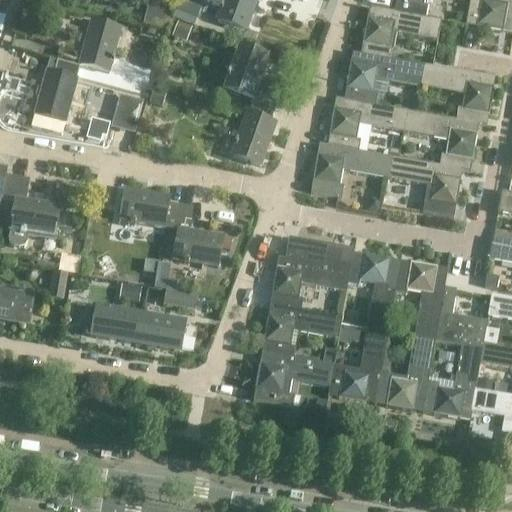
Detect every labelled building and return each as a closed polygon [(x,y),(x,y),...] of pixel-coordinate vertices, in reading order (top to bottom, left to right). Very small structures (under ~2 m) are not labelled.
[(206,0),(206,2),(221,8),(215,22),(245,34),(258,0),(206,0)] [(396,0),(394,14),(394,15),(425,20),(427,8),(424,8),(425,0),(459,0),(469,2),(469,0),(396,0)] [(511,35),(511,0),(497,0),(497,1),(490,0),(469,0),(469,2),(465,28),(511,35)] [(369,10),(360,57),(392,63),(396,37),(437,45),(440,24),(441,22),(425,20),(394,15),(394,14),(369,10)] [(56,64),(79,70),(79,69),(110,77),(122,33),(91,24),(81,58),(59,52),(56,64)] [(251,104),(274,113),(278,101),(256,93),(268,60),(238,49),(222,93),(251,103),(251,104)] [(392,63),(360,57),(352,56),(344,103),(375,109),(375,108),(377,97),(373,97),(375,82),(421,90),(425,68),(392,63)] [(79,70),(56,64),(52,75),(47,74),(36,113),(50,117),(49,122),(64,126),(76,80),(79,70)] [(425,68),(421,90),(463,97),(461,112),(457,111),(456,122),(471,125),(471,126),(478,127),(478,128),(486,129),(495,81),(425,68)] [(335,101),(327,149),(359,154),(360,143),(356,143),(358,127),(403,135),(407,114),(375,108),(375,109),(344,103),(335,101)] [(270,124),(274,113),(251,104),(231,158),(260,169),(276,126),(270,124)] [(471,125),(456,122),(407,114),(404,135),(448,143),(445,158),(441,157),(439,168),(462,173),(461,173),(470,175),(478,128),(478,127),(471,126),(471,125)] [(358,154),(327,149),(319,147),(310,196),(341,201),(344,189),(339,188),(342,174),(386,182),(390,160),(358,154)] [(390,160),(386,182),(427,189),(424,203),(422,215),(453,221),(461,173),(462,173),(439,168),(390,160)] [(0,203),(0,204),(2,204),(2,202),(13,204),(13,203),(14,203),(18,180),(5,178),(6,172),(0,170),(0,203)] [(13,204),(7,235),(9,236),(8,242),(9,247),(14,250),(18,251),(24,250),(27,245),(27,241),(54,246),(60,211),(25,205),(29,182),(18,180),(14,203),(13,203),(13,204)] [(176,232),(180,208),(168,206),(169,200),(129,193),(127,208),(122,208),(119,224),(165,232),(165,231),(176,232)] [(511,195),(501,194),(497,216),(511,218),(511,195)] [(385,208),(397,210),(399,201),(396,196),(388,195),(385,208)] [(193,210),(180,208),(176,232),(177,233),(171,262),(217,270),(223,239),(189,233),(193,210)] [(346,295),(347,288),(347,287),(349,274),(339,272),(327,270),(331,248),(288,241),(285,262),(278,261),(270,309),(300,314),(301,314),(302,303),(299,302),(301,288),(346,295)] [(511,244),(493,241),(489,263),(511,266),(511,244)] [(327,270),(339,272),(343,250),(331,248),(327,270)] [(343,250),(339,272),(349,274),(353,256),(354,252),(343,250)] [(347,287),(347,288),(358,289),(359,286),(374,288),(366,333),(388,337),(395,296),(394,296),(400,264),(353,256),(349,274),(347,287)] [(400,264),(394,296),(395,296),(406,298),(407,294),(421,297),(413,341),(434,345),(435,345),(440,316),(444,291),(445,290),(448,273),(400,264)] [(53,275),(49,300),(63,302),(67,277),(53,275)] [(499,280),(486,278),(484,290),(497,292),(499,280)] [(0,291),(0,322),(24,327),(26,312),(31,313),(34,297),(0,291)] [(440,316),(435,345),(460,349),(482,353),(484,346),(487,324),(452,318),(456,293),(444,291),(440,316)] [(197,299),(165,293),(162,308),(195,314),(197,299)] [(511,301),(491,298),(487,320),(511,324),(511,301)] [(135,346),(141,316),(95,308),(93,324),(98,325),(95,339),(135,346)] [(270,309),(261,357),(292,362),(292,361),(294,349),(291,349),(293,335),(338,343),(341,321),(301,314),(300,314),(270,309)] [(185,323),(141,316),(135,346),(175,353),(178,338),(183,339),(185,323)] [(328,399),(375,408),(381,376),(388,337),(366,333),(359,377),(344,374),(344,370),(333,368),(329,389),(328,399)] [(381,376),(375,408),(423,416),(428,385),(434,345),(413,341),(406,380),(381,376)] [(482,353),(480,367),(511,373),(511,350),(484,346),(482,353)] [(428,385),(423,416),(470,424),(472,414),(475,393),(480,367),(482,353),(460,349),(453,393),(438,391),(439,387),(428,385)] [(261,357),(253,404),(291,411),(293,398),(289,398),(292,383),(329,389),(333,368),(292,361),(292,362),(261,357)] [(511,399),(475,393),(472,414),(511,421),(511,436),(509,436),(507,447),(501,446),(501,447),(511,449),(511,399)]
